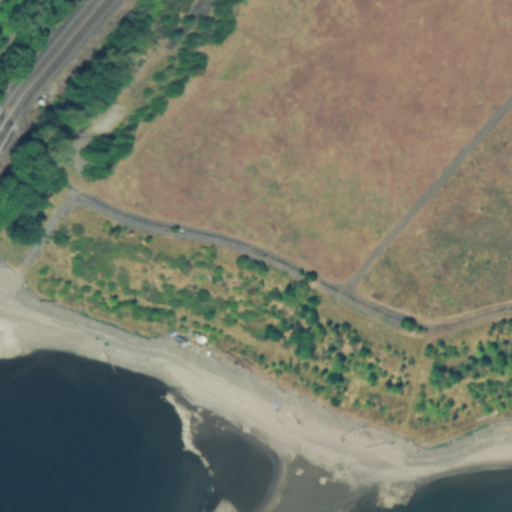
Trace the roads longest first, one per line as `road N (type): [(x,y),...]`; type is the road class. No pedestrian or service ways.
road 1 (track): [(24,264),(79,188),(135,215),(255,245),(342,289),(511,90)]
road 2 (track): [(511,301),(430,321),(342,289)]
